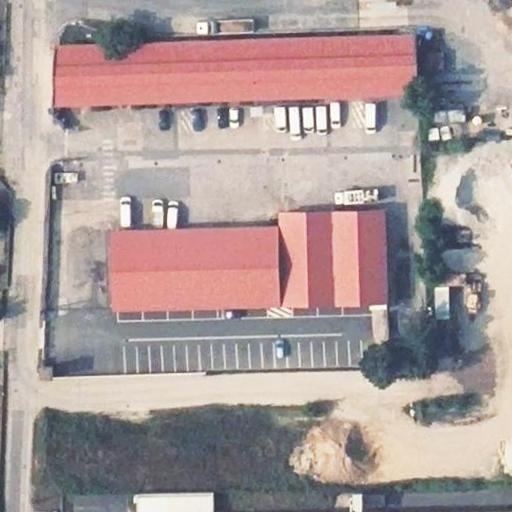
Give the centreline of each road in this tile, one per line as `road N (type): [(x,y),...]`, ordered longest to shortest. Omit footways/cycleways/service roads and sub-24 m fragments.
road 1 (unknown): [(24,388),(266,384),(444,420),(483,396),(511,291)]
road 2 (residential): [(19,511),(39,0)]
